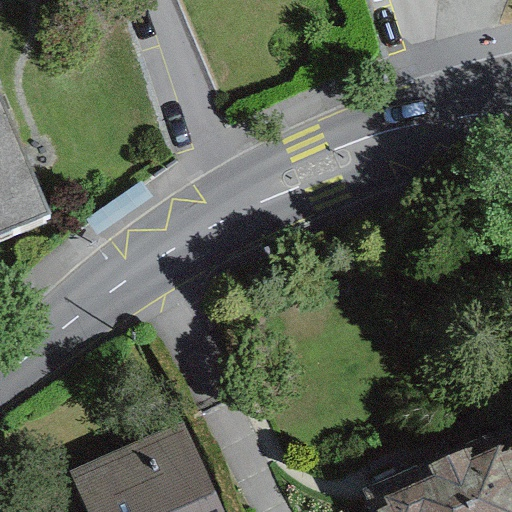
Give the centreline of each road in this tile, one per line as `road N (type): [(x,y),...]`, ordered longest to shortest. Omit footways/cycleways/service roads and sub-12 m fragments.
road 1 (residential): [(0,384),(191,239),(320,171),(459,121)]
road 2 (residential): [(413,0),(459,121)]
